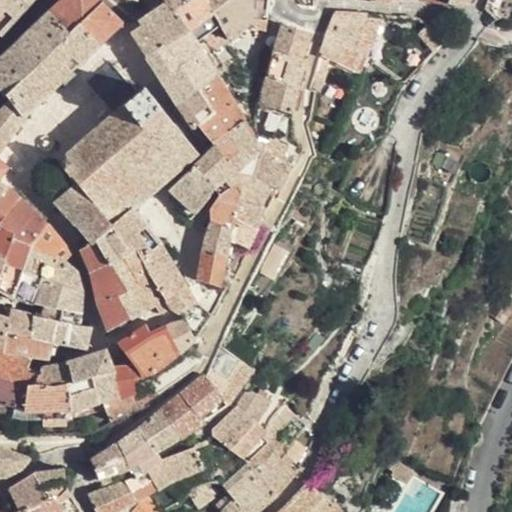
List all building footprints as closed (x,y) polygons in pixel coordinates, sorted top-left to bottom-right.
[(0,0),(0,33),(1,34),(33,0),(0,0)] [(81,22),(101,44),(122,23),(99,0),(63,0),(51,11),(71,31),(81,22)] [(174,11),(175,10),(191,0),(167,0),(168,1),(174,11)] [(191,0),(175,10),(190,31),(197,41),(204,37),(221,26),(228,39),(246,26),(266,31),(270,0),(229,0),(215,12),(208,0),(191,0)] [(208,0),(215,12),(229,0),(208,0)] [(466,9),(470,0),(449,0),(448,3),(453,6),(454,5),(466,9)] [(190,31),(175,10),(174,11),(168,1),(140,20),(143,26),(132,33),(147,57),(190,31)] [(23,117),(44,98),(25,79),(42,63),(56,77),(50,82),(55,88),(101,44),(81,22),(71,31),(51,11),(0,60),(0,83),(12,101),(23,117)] [(318,57),(320,58),(325,59),(325,58),(356,71),(362,57),(367,59),(381,24),(373,21),(369,21),(366,20),(369,12),(337,11),(328,26),(318,57)] [(447,39),(428,22),(417,34),(434,53),(447,39)] [(274,51),(304,60),(312,33),(282,24),(274,51)] [(204,37),(210,49),(225,41),(228,39),(221,26),(204,37)] [(197,41),(190,31),(147,57),(161,78),(204,52),(210,49),(204,37),(197,41)] [(225,41),(210,49),(222,67),(237,58),(225,41)] [(222,67),(210,49),(204,52),(216,70),(222,67)] [(304,60),(274,51),(265,78),(282,84),(284,81),(297,85),(304,60)] [(161,78),(164,83),(185,70),(198,89),(218,74),(216,70),(204,52),(161,78)] [(326,62),(325,59),(320,58),(310,88),(315,90),(319,92),(327,71),(326,62)] [(25,79),(44,98),(55,88),(50,82),(56,77),(42,63),(25,79)] [(185,70),(164,83),(178,104),(198,89),(185,70)] [(222,79),(218,74),(198,89),(210,105),(189,120),(196,131),(200,127),(206,123),(218,137),(245,120),(222,79)] [(282,84),(265,78),(258,103),(289,112),(294,114),(301,87),(297,85),(284,81),(282,84)] [(200,153),(146,88),(59,162),(77,183),(55,201),(91,244),(92,245),(97,241),(115,226),(114,224),(132,207),(134,209),(200,153)] [(198,89),(178,104),(189,120),(210,105),(198,89)] [(23,117),(12,101),(3,111),(0,114),(0,176),(9,167),(0,160),(0,149),(15,132),(17,127),(23,117)] [(289,112),(258,103),(251,103),(253,116),(255,135),(271,136),(282,139),(289,112)] [(255,135),(245,120),(218,137),(206,123),(200,127),(216,145),(240,175),(245,176),(255,178),(262,154),(264,152),(269,141),(260,139),(258,140),(255,135)] [(240,200),(263,207),(265,201),(270,185),(279,188),(280,189),(291,164),(278,158),(283,144),(270,139),(269,141),(264,152),(262,154),(255,178),(245,176),(240,200)] [(218,188),(215,191),(220,195),(240,200),(245,176),(240,175),(216,145),(195,165),(218,188)] [(218,188),(195,165),(170,189),(180,198),(179,200),(177,201),(177,203),(177,204),(193,219),(215,191),(218,188)] [(38,238),(48,224),(21,198),(8,186),(0,197),(0,252),(8,255),(13,237),(33,246),(38,238)] [(232,242),(240,200),(220,195),(212,209),(212,220),(206,236),(232,242)] [(240,200),(232,242),(249,248),(258,229),(263,207),(240,200)] [(149,273),(171,259),(162,243),(134,209),(132,207),(114,224),(115,226),(97,241),(111,266),(113,264),(130,290),(143,312),(155,305),(161,313),(171,308),(149,273)] [(48,224),(38,238),(53,256),(63,258),(65,260),(73,253),(48,224)] [(232,242),(206,236),(203,248),(229,256),(232,242)] [(13,237),(8,255),(0,285),(0,291),(15,298),(33,246),(13,237)] [(33,246),(15,298),(34,303),(43,277),(83,290),(79,272),(77,270),(65,260),(63,258),(53,256),(38,238),(33,246)] [(120,296),(130,290),(113,264),(111,266),(97,241),(92,245),(91,244),(81,249),(91,273),(98,304),(109,331),(132,319),(120,296)] [(225,276),(229,256),(203,248),(198,280),(223,286),(225,276)] [(0,285),(8,255),(0,252),(0,285)] [(149,273),(171,308),(180,312),(196,302),(171,259),(149,273)] [(82,312),(83,290),(43,277),(34,303),(63,309),(82,312)] [(132,319),(143,312),(130,290),(120,296),(132,319)] [(511,311),(511,303),(499,295),(487,312),(503,323),(511,311)] [(215,316),(196,302),(180,312),(185,320),(198,341),(215,316)] [(11,310),(10,316),(9,331),(34,336),(33,325),(34,315),(11,310)] [(0,313),(0,350),(5,352),(9,331),(10,316),(0,313)] [(54,341),(74,345),(88,348),(92,326),(34,315),(33,325),(34,336),(54,341)] [(185,320),(167,326),(183,354),(198,341),(185,320)] [(138,396),(137,392),(136,379),(142,377),(143,378),(159,372),(183,354),(167,326),(152,333),(147,324),(119,342),(127,352),(134,363),(129,365),(115,366),(113,366),(115,371),(113,372),(115,379),(120,397),(121,401),(138,396)] [(34,336),(9,331),(5,352),(33,355),(52,357),(53,347),(73,351),(74,345),(54,341),(34,336)] [(221,345),(207,375),(229,404),(249,367),(221,345)] [(5,352),(0,350),(0,378),(28,386),(29,384),(36,384),(41,383),(55,385),(74,381),(69,362),(42,367),(40,372),(29,367),(33,355),(5,352)] [(74,383),(113,372),(115,371),(113,366),(107,350),(69,362),(74,381),(74,383)] [(74,383),(74,381),(55,385),(41,383),(36,384),(29,384),(28,386),(0,378),(0,402),(3,403),(13,404),(26,406),(26,412),(72,409),(101,402),(96,385),(115,379),(113,372),(74,383)] [(163,408),(183,436),(229,404),(207,375),(205,373),(163,408)] [(96,385),(101,402),(106,401),(120,397),(115,379),(96,385)] [(121,401),(120,397),(106,401),(112,422),(137,411),(160,396),(156,391),(152,389),(137,392),(138,396),(121,401)] [(272,400),(253,390),(244,393),(237,404),(212,429),(215,436),(232,450),(272,400)] [(288,401),(277,394),(272,400),(232,450),(247,461),(268,441),(265,436),(272,420),(284,405),(288,401)] [(163,408),(139,427),(156,452),(157,451),(183,436),(163,408)] [(156,452),(139,427),(115,444),(128,468),(129,468),(156,452)] [(228,492),(235,501),(282,459),(268,441),(247,461),(223,483),(222,484),(228,492)] [(128,468),(115,444),(92,460),(98,474),(100,479),(121,471),(128,468)] [(0,479),(4,479),(9,477),(19,472),(24,467),(31,458),(31,457),(30,456),(0,445),(0,479)] [(161,458),(145,467),(158,490),(174,481),(204,468),(194,445),(161,458)] [(298,471),(282,459),(235,501),(222,511),(221,511),(259,511),(276,497),(298,471)] [(415,473),(398,463),(390,475),(407,485),(415,473)] [(139,501),(149,496),(158,490),(145,467),(133,474),(126,479),(139,501)] [(65,469),(34,472),(39,483),(47,501),(58,497),(67,488),(65,469)] [(39,483),(34,472),(25,478),(10,486),(21,509),(14,511),(80,511),(83,510),(67,488),(58,497),(47,501),(39,483)] [(139,501),(126,479),(88,495),(96,511),(123,511),(140,502),(139,501)] [(334,511),(338,507),(307,481),(282,508),(285,511),(334,511)] [(215,497),(205,487),(203,488),(198,488),(194,491),(188,495),(200,510),(215,497)] [(235,501),(228,492),(215,503),(222,511),(235,501)] [(158,511),(149,496),(139,501),(140,502),(123,511),(158,511)]
